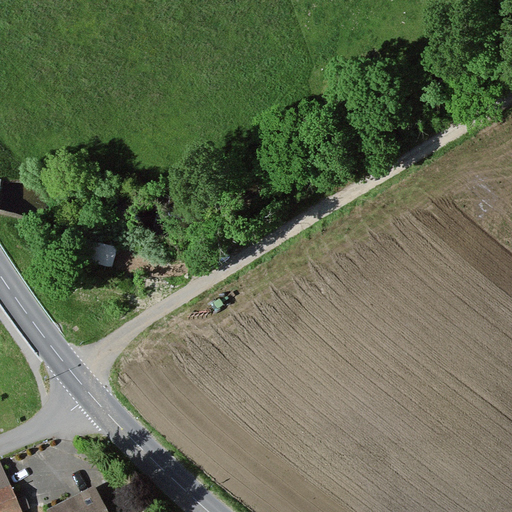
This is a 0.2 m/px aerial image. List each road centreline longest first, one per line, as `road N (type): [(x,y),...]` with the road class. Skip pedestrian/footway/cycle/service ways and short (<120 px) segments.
road 1 (track): [(511,103),(62,370)]
road 2 (secondary): [(0,269),(81,405)]
road 3 (secondary): [(81,405),(197,511)]
